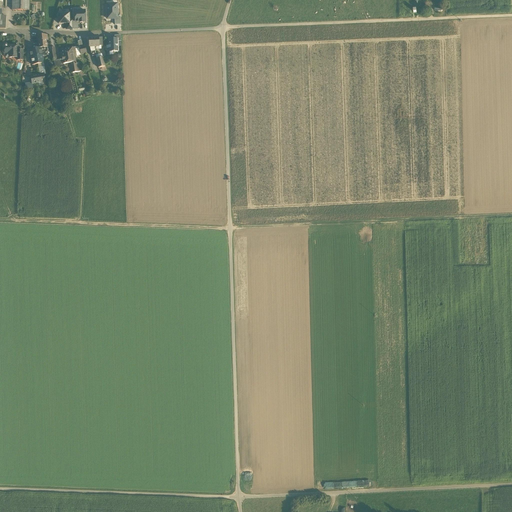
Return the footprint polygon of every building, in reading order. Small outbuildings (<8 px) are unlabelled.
[(12,0),(12,10),(29,11),(28,0),(12,0)] [(107,6),(107,19),(114,19),(117,19),(117,17),(117,4),(110,5),(107,6)] [(75,20),(75,22),(78,22),(80,22),(80,23),(83,23),(83,22),(85,22),(85,11),(75,11),(75,20)] [(59,24),(66,24),(69,24),(69,21),(69,14),(66,14),(66,13),(61,13),(61,14),(58,15),(59,24)] [(38,39),(39,46),(40,46),(40,48),(41,48),(47,48),(46,40),(47,40),(47,35),(41,35),(41,38),(38,39)] [(95,56),(94,52),(94,50),(95,50),(96,48),(96,47),(99,47),(99,46),(98,38),(88,39),(89,48),(90,51),(90,52),(91,57),(95,56)] [(113,52),(114,53),(114,52),(118,52),(118,47),(117,42),(117,40),(114,40),(109,40),(109,46),(107,46),(107,49),(109,49),(109,52),(113,52)] [(17,50),(17,49),(15,49),(14,48),(13,46),(7,46),(6,45),(4,45),(3,46),(3,47),(5,48),(5,49),(3,49),(3,53),(4,54),(5,54),(9,54),(9,58),(17,58),(17,50)] [(29,50),(31,58),(39,56),(39,57),(42,57),(41,48),(40,48),(39,49),(29,50)] [(74,48),(66,49),(67,56),(68,58),(75,57),(75,56),(74,48)] [(43,63),(42,57),(39,57),(39,56),(31,58),(32,65),(37,64),(43,63)] [(68,58),(67,56),(62,58),(63,64),(70,63),(71,65),(76,64),(75,57),(68,58)] [(105,67),(103,61),(103,57),(96,59),(97,63),(98,68),(105,67)] [(71,65),(71,68),(75,68),(76,72),(77,72),(81,72),(79,63),(76,64),(71,65)] [(32,76),(34,84),(39,83),(42,82),(40,75),(32,76)]
